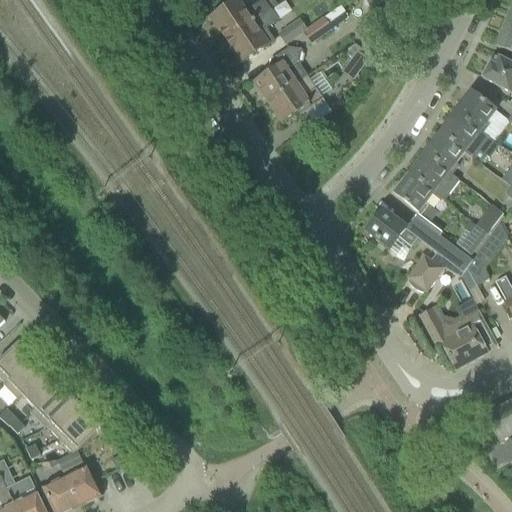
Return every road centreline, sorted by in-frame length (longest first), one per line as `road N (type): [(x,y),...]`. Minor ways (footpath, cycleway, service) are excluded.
road 1 (residential): [(154,511),(187,486),(177,454),(0,270)]
road 2 (residential): [(308,229),(399,132),(479,0)]
road 3 (residential): [(151,0),(308,229)]
road 4 (residential): [(419,391),(392,364),(308,229)]
